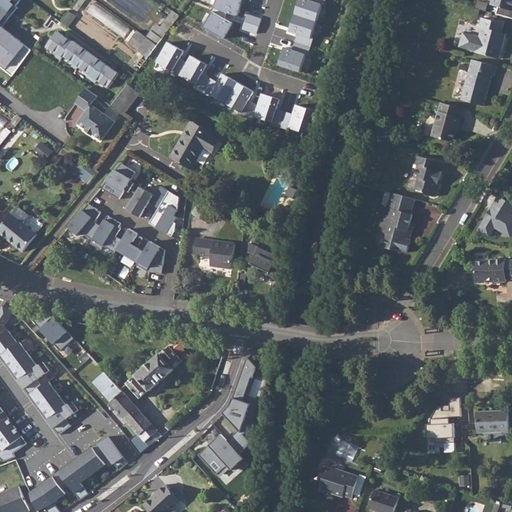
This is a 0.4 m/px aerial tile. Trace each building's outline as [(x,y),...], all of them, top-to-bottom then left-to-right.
[(0,0),(0,24),(3,26),(19,6),(17,5),(21,0),(0,0)] [(241,0),(219,0),(216,8),(236,15),(241,0)] [(323,4),(310,0),(301,0),(296,14),(317,21),(323,4)] [(511,0),(492,0),(491,5),(511,10),(511,0)] [(152,31),(147,37),(158,45),(180,15),(166,5),(159,15),(166,21),(156,34),(152,31)] [(70,11),(62,22),(68,27),(76,15),(70,11)] [(223,39),(233,23),(214,11),(204,27),(223,39)] [(262,19),(248,14),(243,29),(257,34),(262,19)] [(317,21),(296,14),(291,32),(298,34),(312,39),(317,21)] [(462,31),(458,47),(474,51),(474,52),(498,59),(504,37),(500,36),(501,33),(499,32),(502,24),(480,17),(478,26),(481,27),(478,36),(462,31)] [(3,26),(0,24),(0,65),(13,75),(32,49),(3,26)] [(147,37),(138,31),(133,36),(129,43),(148,57),(158,45),(147,37)] [(73,42),(58,32),(48,46),(58,54),(56,57),(60,60),(63,57),(78,68),(79,66),(109,88),(119,74),(74,41),(73,42)] [(298,34),(296,42),(311,47),(314,39),(312,39),(298,34)] [(158,61),(174,71),(187,52),(170,41),(158,61)] [(311,47),(296,42),(293,50),(307,55),(309,56),(311,47)] [(307,55),(293,50),(286,48),(280,65),(301,72),(307,55)] [(181,76),(197,85),(209,65),(194,56),(181,76)] [(496,66),(471,59),(460,100),(482,105),(491,75),(494,75),(496,66)] [(128,71),(108,98),(114,103),(128,84),(135,75),(128,71)] [(211,95),(242,114),(255,92),(224,73),(211,95)] [(99,96),(87,88),(76,103),(87,111),(79,123),(88,130),(88,129),(94,133),(93,134),(102,140),(116,121),(93,104),(99,96)] [(255,118),(274,124),(282,100),(263,93),(255,118)] [(461,108),(441,103),(432,136),(452,142),(455,131),(454,130),(455,124),(459,126),(461,118),(459,117),(461,108)] [(308,134),(316,111),(297,105),(289,128),(308,134)] [(193,121),(172,157),(192,169),(205,148),(213,153),(220,140),(212,135),(214,133),(193,121)] [(416,156),(414,164),(416,165),(414,177),(417,178),(414,189),(424,191),(427,196),(433,197),(437,194),(439,187),(439,184),(438,184),(441,172),(437,171),(439,162),(416,156)] [(78,158),(69,169),(88,184),(97,173),(93,170),(78,158)] [(102,188),(120,199),(125,190),(127,188),(130,190),(134,184),(131,182),(137,172),(122,163),(102,188)] [(143,217),(156,193),(142,185),(129,209),(143,217)] [(151,223),(173,236),(177,230),(177,222),(175,221),(178,216),(176,215),(179,208),(180,197),(170,191),(152,220),(151,223)] [(386,208),(382,221),(389,223),(387,233),(389,236),(385,248),(404,253),(404,251),(409,253),(413,240),(408,239),(411,228),(414,214),(413,214),(417,199),(393,193),(390,205),(398,206),(397,211),(389,209),(386,208)] [(511,201),(498,194),(479,230),(493,237),(497,229),(511,237),(511,201)] [(218,209),(202,199),(194,213),(209,222),(213,216),(218,209)] [(93,241),(102,226),(96,222),(102,212),(98,210),(98,209),(88,203),(69,227),(77,235),(80,234),(93,241)] [(18,207),(0,228),(0,231),(24,251),(37,234),(23,223),(29,215),(18,207)] [(116,251),(123,240),(116,236),(121,228),(119,227),(121,223),(109,215),(102,226),(93,241),(91,245),(100,251),(103,247),(114,254),(116,251)] [(138,264),(145,252),(133,244),(139,234),(130,229),(128,232),(123,240),(116,251),(138,264)] [(197,254),(207,255),(208,250),(213,250),(212,256),(211,265),(232,268),(235,243),(196,238),(194,253),(197,254)] [(145,252),(138,264),(137,266),(147,272),(151,266),(164,266),(166,250),(151,241),(145,252)] [(256,254),(252,263),(260,266),(259,269),(281,279),(285,257),(250,241),(249,251),(256,254)] [(476,272),(475,275),(475,283),(485,283),(488,281),(495,281),(495,282),(506,282),(507,280),(511,279),(511,261),(505,261),(505,259),(487,260),(487,262),(476,262),(476,272)] [(239,271),(238,285),(245,286),(247,272),(239,271)] [(19,305),(8,300),(0,312),(0,353),(2,355),(3,355),(4,354),(16,343),(4,325),(19,305)] [(127,382),(127,383),(140,398),(147,391),(149,390),(149,391),(174,369),(173,368),(188,354),(183,349),(193,339),(177,337),(149,362),(127,382)] [(29,355),(18,342),(16,343),(4,354),(10,361),(9,362),(12,367),(14,366),(29,355)] [(88,353),(81,359),(87,365),(104,384),(114,395),(122,389),(120,388),(89,352),(88,353)] [(21,378),(38,366),(29,355),(14,366),(20,373),(18,374),(21,378)] [(246,401),(243,400),(253,377),(254,377),(259,367),(249,360),(247,362),(231,407),(225,414),(240,431),(229,441),(240,454),(251,444),(251,441),(245,434),(253,427),(246,419),(247,415),(241,413),(246,401)] [(19,380),(30,395),(32,394),(33,393),(42,386),(37,380),(50,371),(43,362),(38,366),(21,378),(19,380)] [(58,394),(49,381),(42,386),(33,393),(39,401),(38,401),(41,406),(43,405),(58,394)] [(123,391),(111,402),(126,418),(138,407),(123,391)] [(67,405),(58,394),(43,405),(48,413),(47,414),(50,418),(67,405)] [(48,419),(59,435),(72,426),(67,419),(79,410),(72,401),(67,405),(50,418),(48,419)] [(247,415),(251,403),(246,401),(241,413),(247,415)] [(0,451),(0,456),(3,461),(16,457),(14,453),(27,443),(22,436),(20,437),(14,428),(8,420),(9,419),(1,407),(0,407),(0,444),(3,449),(0,451)] [(138,407),(126,418),(140,434),(145,440),(146,441),(150,438),(154,443),(159,439),(154,434),(159,431),(149,420),(138,407)] [(477,413),(477,420),(478,434),(510,432),(509,412),(477,413)] [(223,417),(216,424),(221,430),(228,423),(223,417)] [(145,440),(140,434),(135,438),(140,444),(145,440)] [(207,448),(200,455),(218,474),(228,465),(232,470),(245,458),(240,454),(229,441),(223,435),(208,449),(207,448)] [(108,437),(93,447),(100,457),(106,452),(118,467),(126,461),(108,437)] [(100,457),(93,447),(89,451),(89,452),(82,457),(94,473),(106,464),(100,457)] [(70,467),(81,482),(94,473),(82,457),(81,456),(76,460),(77,461),(70,467)] [(69,466),(54,476),(63,488),(69,484),(81,500),(89,494),(81,482),(70,467),(69,466)] [(327,480),(324,490),(335,494),(336,492),(343,494),(343,496),(351,500),(353,495),(359,477),(360,475),(344,469),(344,471),(334,467),(330,479),(327,480)] [(50,481),(43,487),(54,502),(67,494),(63,488),(54,476),(49,480),(50,481)] [(166,484),(144,504),(151,511),(177,511),(174,508),(182,501),(171,489),(166,484)] [(20,485),(0,493),(0,511),(11,511),(20,509),(21,511),(24,511),(30,510),(20,485)] [(31,493),(38,511),(45,508),(48,511),(61,511),(54,502),(43,487),(42,485),(31,493)] [(374,499),(371,507),(384,511),(394,511),(399,497),(375,488),(372,498),(374,499)] [(232,502),(220,511),(236,511),(239,509),(232,502)]
